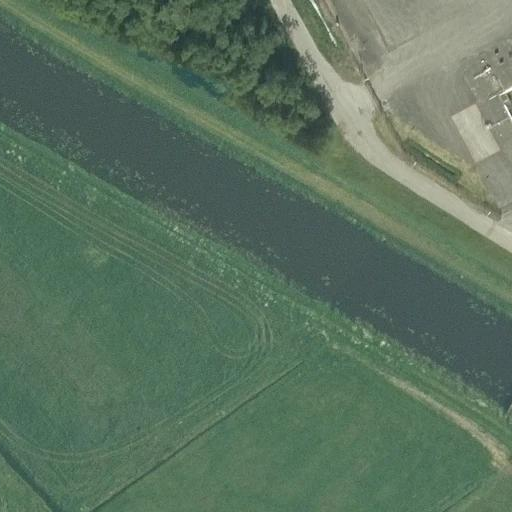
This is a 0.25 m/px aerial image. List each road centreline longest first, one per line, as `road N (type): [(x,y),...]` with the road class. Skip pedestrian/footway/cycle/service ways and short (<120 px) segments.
road 1 (track): [(511,300),(147,93),(9,0)]
road 2 (track): [(511,448),(46,171)]
